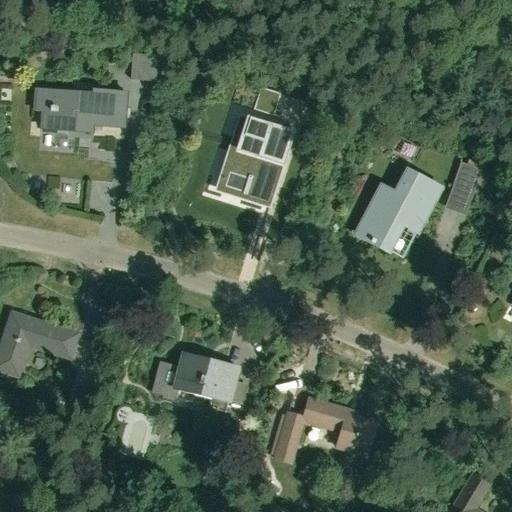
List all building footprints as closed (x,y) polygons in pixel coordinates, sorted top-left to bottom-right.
[(156,56),(131,55),(129,81),(154,83),(156,56)] [(246,107),(266,113),(273,91),(253,85),(246,107)] [(90,96),(35,91),(33,111),(41,112),(40,129),(74,132),(74,134),(92,135),(93,126),(123,128),(126,94),(90,91),(90,96)] [(263,202),(271,204),(283,165),(294,133),(246,118),(228,171),(248,177),(242,195),(263,202)] [(98,140),(74,141),(75,152),(98,151),(98,140)] [(477,171),(479,165),(467,161),(465,166),(459,164),(452,187),(472,194),(480,171),(477,171)] [(419,225),(437,190),(406,173),(394,195),(381,188),(356,235),(382,249),(400,215),(419,225)] [(68,360),(76,336),(10,314),(0,343),(0,372),(15,378),(26,346),(68,360)] [(237,369),(182,356),(178,368),(158,363),(150,395),(161,398),(160,400),(173,403),(176,392),(210,400),(207,410),(224,414),(237,369)] [(301,422),(304,422),(341,434),(336,450),(365,459),(375,426),(346,417),(347,413),(307,401),(302,418),(301,422)] [(288,471),(289,466),(291,466),(304,422),(301,422),(302,418),(283,412),(272,461),(272,466),(288,471)] [(473,476),(450,511),(473,511),(490,486),(473,476)]
